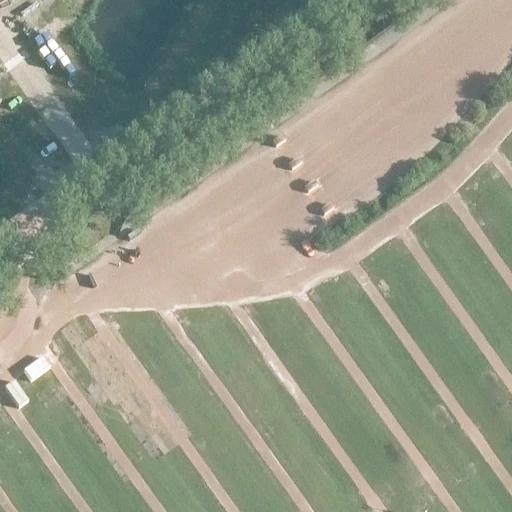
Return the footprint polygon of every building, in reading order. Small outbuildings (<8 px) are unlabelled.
[(511,47),(498,67),(508,74),(511,68),(511,47)] [(0,86),(11,88),(13,74),(0,72),(0,86)] [(337,180),(366,222),(386,208),(380,199),(384,197),(379,189),(366,198),(357,183),(352,186),(345,175),(337,180)] [(119,368),(108,375),(121,397),(132,391),(119,368)] [(49,431),(90,497),(127,475),(64,373),(50,383),(71,417),(49,431)]
